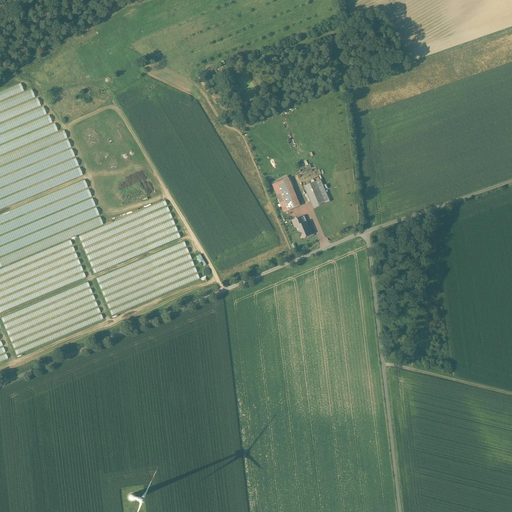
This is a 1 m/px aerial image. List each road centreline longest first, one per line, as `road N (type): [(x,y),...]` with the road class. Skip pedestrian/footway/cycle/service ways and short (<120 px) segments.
road 1 (unclassified): [(0,382),(366,232)]
road 2 (unclassified): [(399,511),(366,232)]
road 3 (track): [(223,290),(192,239),(0,318)]
road 4 (unclassified): [(366,232),(511,181)]
road 5 (track): [(383,363),(511,394)]
